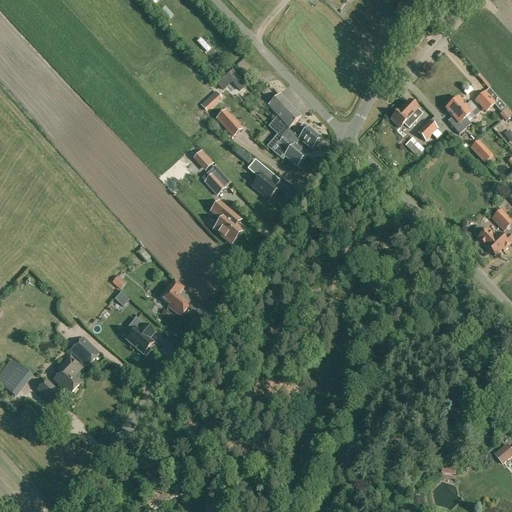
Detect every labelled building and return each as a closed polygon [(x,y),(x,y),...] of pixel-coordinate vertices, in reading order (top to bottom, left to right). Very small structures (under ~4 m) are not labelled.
[(169,9),(164,13),(171,20),(175,15),(169,9)] [(428,19),(425,24),(434,29),(437,24),(428,19)] [(177,27),(180,36),(188,34),(185,25),(177,27)] [(423,38),(417,33),(411,41),(417,45),(423,38)] [(197,55),(207,52),(203,42),(194,45),(197,55)] [(490,90),(476,102),(485,114),(494,107),(499,113),(505,109),(490,90)] [(207,112),(210,108),(221,99),(215,93),(205,102),(201,106),(207,112)] [(288,130),(301,119),(279,96),(267,108),(288,130)] [(257,116),(267,107),(259,98),(250,107),(257,116)] [(459,99),(452,105),(465,120),(476,110),(470,103),(465,107),(459,99)] [(417,117),(420,114),(417,111),(418,110),(409,101),(391,120),(400,129),(404,125),(409,129),(419,119),(417,117)] [(465,120),(452,105),(445,111),(452,119),(447,123),(453,130),(465,120)] [(508,123),(511,120),(511,109),(510,108),(502,113),(508,123)] [(233,139),(242,130),(225,111),(215,120),(233,139)] [(425,143),(438,130),(439,131),(443,127),(434,118),(430,122),(429,122),(417,134),(425,143)] [(306,157),(298,150),(294,147),(298,141),(288,130),(277,119),(274,122),(277,124),(272,130),(283,139),(278,145),(288,153),(284,157),(297,167),(306,157)] [(311,150),(320,139),(303,125),(294,135),(311,150)] [(419,144),(416,148),(409,142),(405,146),(417,158),(422,154),(419,151),(422,148),(420,147),(421,146),(419,144)] [(495,161),(492,158),(493,157),(479,142),(470,150),(484,165),(485,164),(488,168),(495,161)] [(278,189),(270,182),(269,180),(272,177),(273,176),(255,161),(251,166),(247,170),(259,180),(252,187),(268,201),(276,192),(278,189)] [(230,185),(214,168),(202,179),(217,196),(230,185)] [(218,204),(211,213),(221,223),(214,231),(230,246),(241,233),(235,227),(239,222),(218,204)] [(511,222),(511,220),(503,211),(500,209),(492,218),(504,230),(511,222)] [(489,254),(491,252),(495,257),(502,250),(503,252),(511,243),(511,240),(507,236),(503,240),(498,236),(493,240),(486,233),(482,228),(477,228),(474,231),(474,235),(479,240),(477,241),(489,254)] [(117,278),(113,283),(120,290),(125,285),(117,278)] [(160,299),(169,306),(168,308),(178,316),(181,318),(190,307),(177,297),(175,296),(177,294),(180,294),(183,289),(174,282),(160,299)] [(128,301),(120,295),(115,301),(123,307),(128,301)] [(144,326),(136,320),(129,328),(134,333),(126,342),(143,356),(144,355),(146,357),(151,350),(149,349),(153,345),(149,341),(154,335),(144,326)] [(100,355),(83,339),(70,352),(87,368),(100,355)] [(82,369),(70,358),(58,370),(62,374),(54,381),(61,388),(62,387),(71,395),(81,384),(74,377),(82,369)] [(60,395),(47,382),(38,391),(52,405),(60,395)] [(9,402),(0,395),(0,402),(5,407),(9,402)] [(511,452),(507,447),(495,457),(502,465),(511,457),(511,452)] [(224,511),(226,508),(214,501),(209,510),(213,511),(224,511)]
